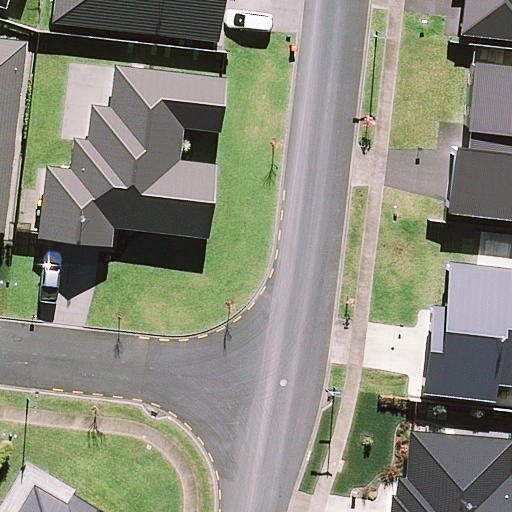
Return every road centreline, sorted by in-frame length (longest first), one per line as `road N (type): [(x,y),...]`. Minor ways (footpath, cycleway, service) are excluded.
road 1 (residential): [(337,0),(312,242),(276,386)]
road 2 (residential): [(0,355),(276,386)]
road 3 (residential): [(276,386),(252,511)]
